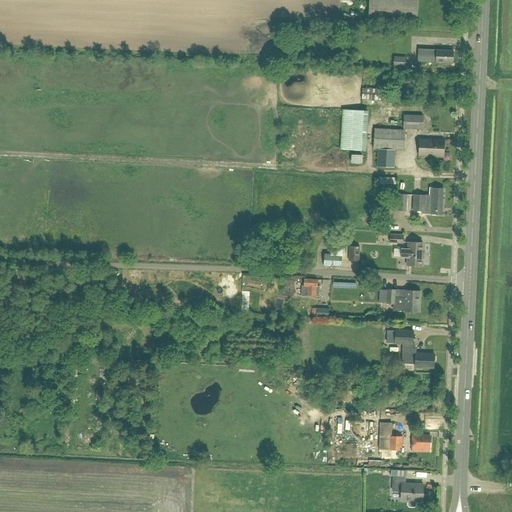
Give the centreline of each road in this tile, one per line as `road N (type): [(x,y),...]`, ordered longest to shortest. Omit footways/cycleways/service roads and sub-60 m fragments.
road 1 (residential): [(468,282),(0,260)]
road 2 (secondary): [(468,282),(483,0)]
road 3 (secondary): [(458,501),(468,282)]
